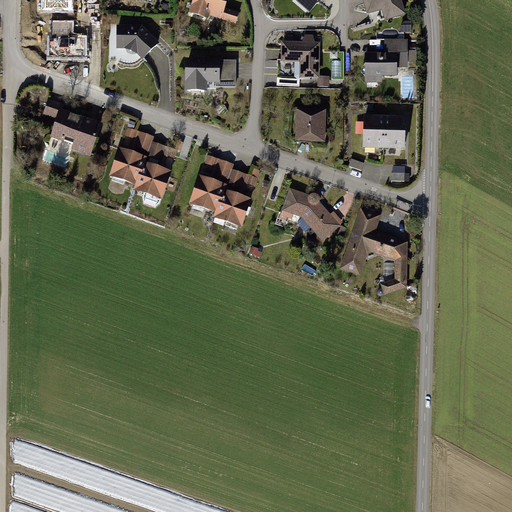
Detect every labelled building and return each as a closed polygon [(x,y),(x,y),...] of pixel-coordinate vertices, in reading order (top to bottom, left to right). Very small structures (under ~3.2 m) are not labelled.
[(73,0),(44,0),(44,8),(73,9),(73,0)] [(196,0),(191,16),(208,21),(210,16),(236,25),(239,16),(225,12),(228,0),(196,0)] [(324,0),(298,0),(312,13),(324,0)] [(403,0),(367,0),(371,14),(384,10),(387,20),(408,15),(403,0)] [(72,24),(53,23),(53,39),(51,39),(50,57),(86,57),(86,38),(72,38),(72,24)] [(145,27),(120,27),(119,49),(136,50),(149,61),(163,46),(145,27)] [(321,44),(285,43),(285,62),(305,62),(304,77),(320,77),(321,44)] [(401,56),(370,56),(370,78),(401,78),(401,56)] [(225,59),(187,59),(187,87),(225,87),(225,59)] [(105,123),(65,109),(53,142),(93,157),(105,123)] [(328,109),(300,109),(300,143),(328,142),(328,109)] [(409,118),(367,118),(367,150),(409,150),(409,118)] [(112,175),(138,184),(147,157),(122,148),(112,175)] [(149,162),(139,190),(167,200),(177,172),(149,162)] [(393,182),(406,183),(407,168),(394,167),(393,182)] [(191,203),(217,212),(226,185),(201,176),(191,203)] [(320,244),(342,226),(319,199),(292,189),(283,215),(301,220),(320,244)] [(228,190),(218,218),(246,228),(256,200),(228,190)] [(382,215),(363,209),(343,270),(364,278),(372,253),(396,261),(397,280),(382,285),(387,296),(409,287),(409,242),(378,231),(382,215)]
